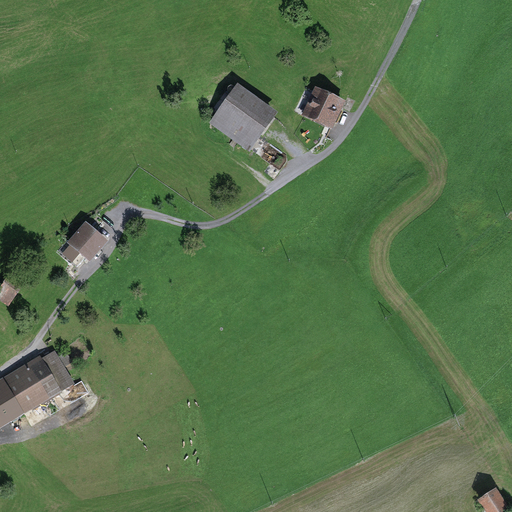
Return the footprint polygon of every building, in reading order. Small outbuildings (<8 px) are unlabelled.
[(233,91),(212,120),(251,148),(272,119),(233,91)] [(342,104),(314,91),(304,113),(332,126),(342,104)] [(106,237),(89,221),(66,246),(84,261),(106,237)] [(41,361),(1,384),(19,416),(59,393),(41,361)] [(507,511),(495,493),(480,502),(486,511),(507,511)]
